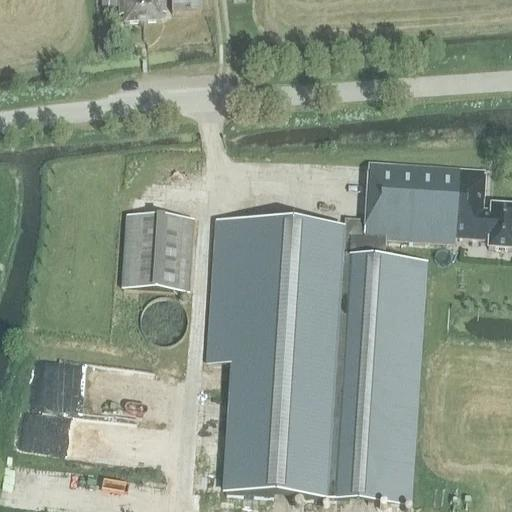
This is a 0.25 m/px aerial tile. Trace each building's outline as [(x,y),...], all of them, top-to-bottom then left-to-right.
[(123,26),(141,25),(139,0),(99,0),(101,11),(114,10),(114,9),(118,9),(118,17),(118,18),(123,18),(123,26)] [(139,0),(141,25),(142,25),(160,24),(160,16),(165,16),(165,15),(164,15),(163,0),(139,0)] [(199,0),(169,0),(171,16),(200,15),(199,0)] [(453,241),(511,244),(511,218),(480,216),(482,175),(480,175),(477,170),(468,170),(465,174),(367,168),(363,224),(344,224),(343,234),(215,225),(205,367),(233,369),(224,499),(407,511),(424,266),(383,263),(384,243),(453,247),(453,241)] [(122,293),(186,297),(191,224),(127,219),(122,293)] [(97,416),(102,370),(45,364),(40,410),(97,416)] [(5,506),(40,507),(41,470),(6,469),(5,506)]
